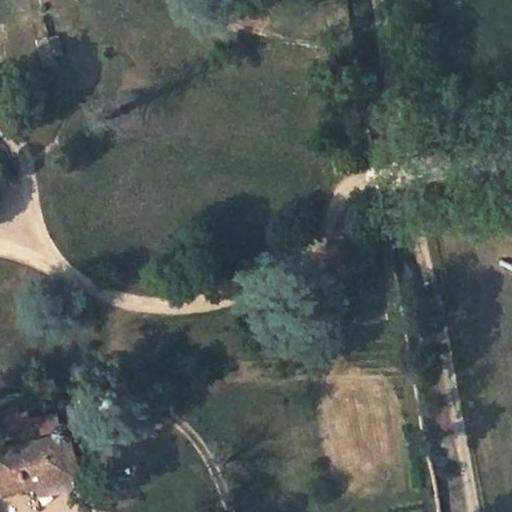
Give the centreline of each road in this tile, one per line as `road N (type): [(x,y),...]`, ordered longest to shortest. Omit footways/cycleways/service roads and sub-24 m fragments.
road 1 (track): [(403,174),(351,185),(313,255),(253,290),(177,304),(125,301),(85,285),(34,247),(18,146),(0,131)]
road 2 (track): [(471,511),(441,330),(403,174)]
road 3 (track): [(125,301),(103,383),(185,423),(233,511)]
road 4 (track): [(378,0),(403,174)]
